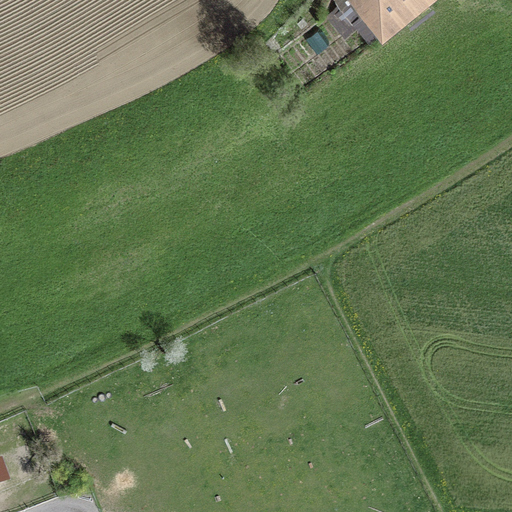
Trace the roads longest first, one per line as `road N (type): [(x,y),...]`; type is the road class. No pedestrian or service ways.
road 1 (track): [(0,411),(321,259)]
road 2 (track): [(321,259),(511,144)]
